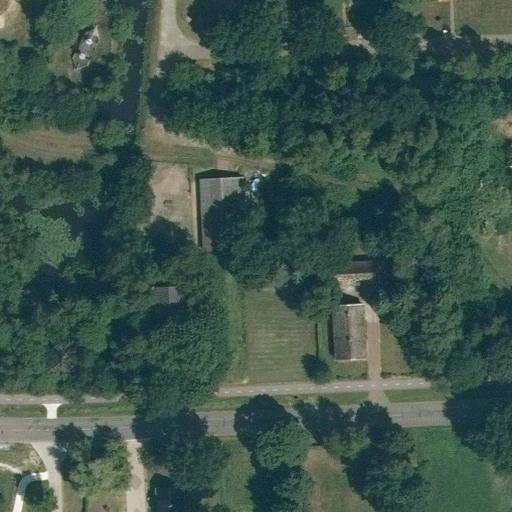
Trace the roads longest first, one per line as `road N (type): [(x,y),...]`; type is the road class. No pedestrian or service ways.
road 1 (tertiary): [(511,409),(52,429)]
road 2 (residential): [(173,45),(194,53),(511,40)]
